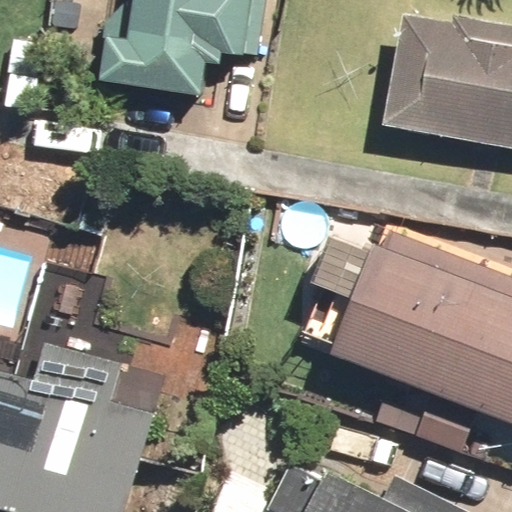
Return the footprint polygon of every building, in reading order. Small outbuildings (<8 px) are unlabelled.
[(265,59),(270,0),(136,0),(136,2),(120,1),(112,83),(216,93),(220,60),(236,61),(237,56),(265,59)] [(511,20),(408,4),(389,124),(511,143),(511,20)] [(381,249),(339,233),(304,325),(346,341),(340,356),(511,420),(511,274),(389,227),(381,249)] [(48,372),(0,360),(0,503),(34,511),(129,511),(157,408),(124,400),(135,360),(56,339),(48,372)] [(329,477),(299,463),(276,511),(475,511),(404,479),(401,487),(338,457),(329,477)]
